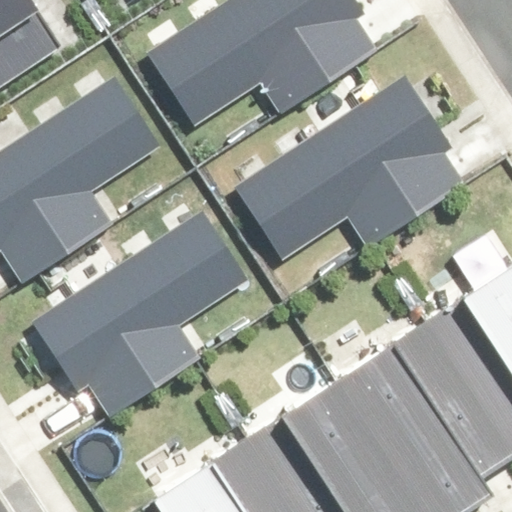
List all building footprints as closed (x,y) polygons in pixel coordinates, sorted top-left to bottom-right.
[(19,0),(0,0),(0,86),(54,51),(19,0)] [(338,0),(231,0),(146,57),(193,126),(253,85),(275,117),(373,51),(338,0)] [(0,162),(0,249),(1,249),(23,283),(107,228),(87,197),(161,148),(119,84),(0,162)] [(393,87),(234,193),(281,262),(342,221),(363,253),(461,187),(393,87)] [(247,287),(203,220),(31,331),(94,428),(194,363),(175,333),(247,287)] [(511,261),(439,311),(511,417),(511,261)] [(511,417),(439,311),(336,380),(425,511),(453,511),(484,492),(475,478),(511,452),(511,417)] [(425,511),(336,380),(252,437),(303,511),(425,511)] [(166,449),(148,418),(73,460),(90,492),(166,449)] [(303,511),(252,437),(142,511),(143,511),(303,511)]
